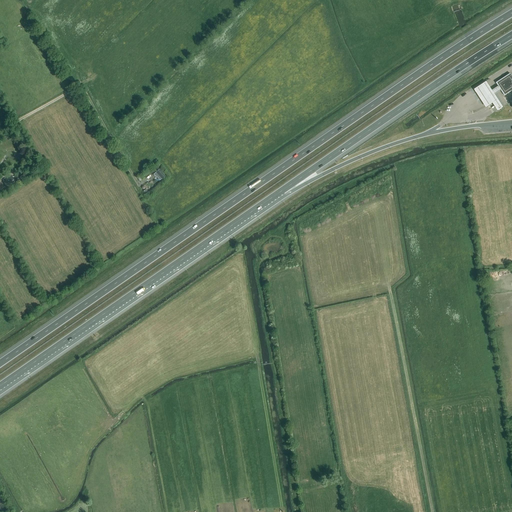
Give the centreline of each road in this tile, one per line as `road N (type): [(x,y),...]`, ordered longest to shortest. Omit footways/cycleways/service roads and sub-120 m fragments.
road 1 (motorway): [(511,13),(0,363)]
road 2 (motorway): [(0,386),(279,193)]
road 3 (motorway): [(279,193),(511,35)]
road 4 (motorway): [(279,193),(418,137)]
